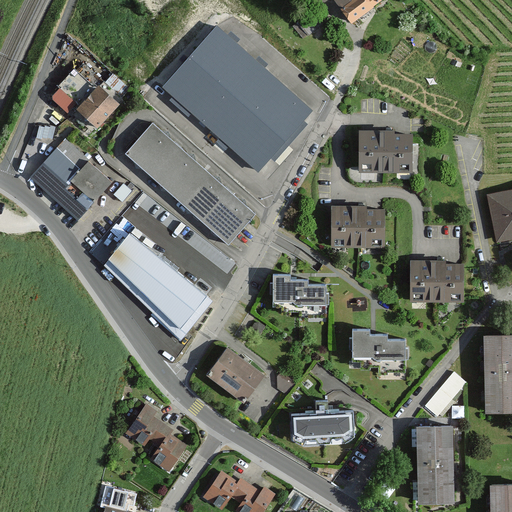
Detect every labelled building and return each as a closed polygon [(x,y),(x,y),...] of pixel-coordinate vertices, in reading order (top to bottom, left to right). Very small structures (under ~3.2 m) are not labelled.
[(309,0),(316,10),(331,0),(309,0)] [(333,0),(343,14),(354,5),(350,0),(333,0)] [(361,0),(343,14),(354,28),(390,0),(361,0)] [(214,25),(161,86),(260,171),(313,110),(214,25)] [(49,101),(87,135),(128,91),(112,76),(98,91),(76,71),(49,101)] [(41,124),(40,135),(56,137),(57,125),(41,124)] [(256,215),(152,124),(127,152),(231,243),(256,215)] [(413,135),(361,135),(361,178),(413,178),(413,135)] [(69,140),(29,178),(73,224),(113,186),(69,140)] [(116,194),(125,200),(133,188),(125,182),(116,194)] [(511,245),(511,193),(490,198),(503,248),(511,245)] [(387,211),(333,210),(332,254),(386,255),(387,211)] [(211,300),(130,232),(104,266),(181,340),(211,300)] [(467,265),(412,264),(411,308),(466,308),(467,265)] [(294,277),(273,277),(274,309),(281,311),(281,318),(299,318),(300,323),(312,324),(328,324),(329,288),(313,289),(314,282),(293,282),(294,277)] [(370,329),(352,329),(352,337),(349,337),(349,348),(352,348),(352,361),(370,361),(370,366),(388,366),(388,370),(405,371),(405,358),(408,358),(408,347),(405,347),(405,339),(388,339),(388,334),(370,334),(370,329)] [(511,329),(484,330),(485,410),(511,409),(511,329)] [(263,375),(227,348),(224,352),(219,358),(208,373),(211,374),(212,373),(222,381),(220,383),(226,387),(225,387),(226,388),(226,387),(231,391),(233,389),(243,396),(242,398),(245,400),(255,385),(256,385),(260,379),(263,375)] [(296,382),(281,371),(277,376),(277,385),(288,393),(296,382)] [(466,382),(454,372),(425,405),(438,416),(466,382)] [(316,412),(291,414),(293,435),(305,441),(306,439),(341,437),(343,439),(355,431),(353,410),(328,411),(328,400),(316,400),(316,412)] [(163,417),(148,405),(126,434),(141,446),(146,438),(161,419),(163,417)] [(173,433),(175,430),(161,419),(146,438),(161,449),(173,433)] [(451,425),(418,426),(418,429),(412,429),(412,446),(419,446),(420,482),(413,482),(413,499),(420,499),(420,501),(453,501),(451,425)] [(152,460),(170,473),(191,447),(173,433),(161,449),(152,460)] [(237,480),(220,471),(203,500),(219,509),(229,493),(237,480)] [(239,476),(237,480),(229,493),(248,504),(258,487),(239,476)] [(511,511),(511,483),(492,484),(492,511),(511,511)] [(261,484),(243,511),(261,511),(274,492),(261,484)] [(137,493),(106,485),(100,506),(106,508),(105,511),(127,511),(120,510),(121,506),(124,507),(125,503),(134,506),(137,493)]
